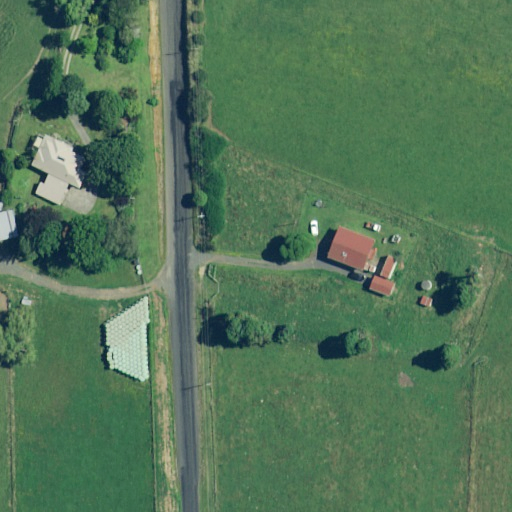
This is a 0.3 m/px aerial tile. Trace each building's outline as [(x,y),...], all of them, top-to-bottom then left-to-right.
[(72,183),(73,184),(83,188),(90,173),(83,170),(88,158),(75,152),(77,148),(49,135),(47,140),(41,137),(36,148),(42,151),(35,166),(51,173),(47,183),(44,182),(38,194),(62,205),(72,183)] [(0,241),(22,237),(17,211),(0,214),(0,241)] [(371,261),(375,263),(381,248),(377,246),(379,240),(343,226),(332,258),(368,271),(371,261)] [(378,276),(373,290),(376,291),(387,295),(393,297),(398,283),(392,281),(401,255),(390,251),(380,277),(378,276)] [(437,297),(426,293),(422,304),(434,308),(437,297)]
